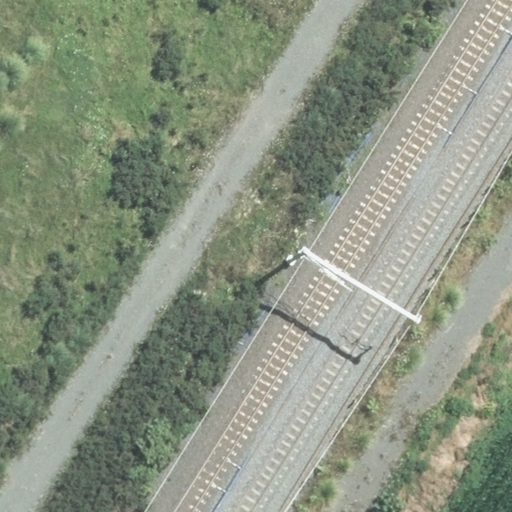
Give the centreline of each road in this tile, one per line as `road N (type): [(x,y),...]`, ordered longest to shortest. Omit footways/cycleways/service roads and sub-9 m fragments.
road 1 (track): [(333,0),(21,511)]
road 2 (track): [(511,238),(340,511)]
